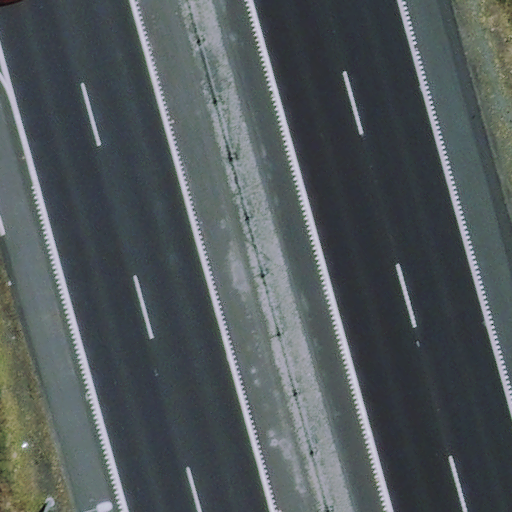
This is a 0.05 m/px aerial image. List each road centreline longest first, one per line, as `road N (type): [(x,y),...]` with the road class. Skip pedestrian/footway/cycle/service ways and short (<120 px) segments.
road 1 (motorway): [(345,0),(492,511)]
road 2 (motorway): [(204,511),(61,0)]
